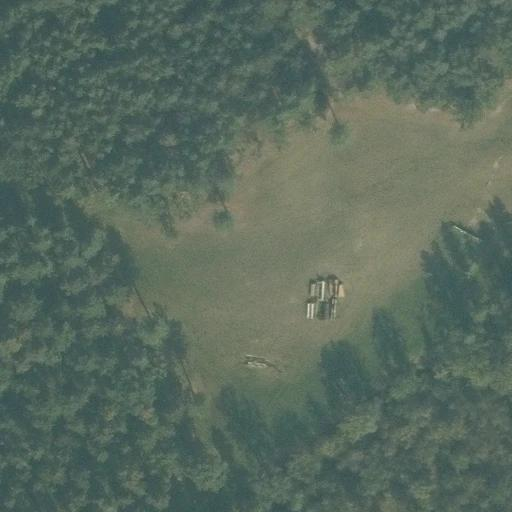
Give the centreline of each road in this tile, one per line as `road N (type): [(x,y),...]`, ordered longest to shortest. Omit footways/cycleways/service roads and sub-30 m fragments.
road 1 (track): [(329,112),(126,231),(122,310),(206,511)]
road 2 (track): [(329,112),(511,142)]
road 3 (track): [(149,218),(0,183)]
road 4 (track): [(283,0),(329,112)]
